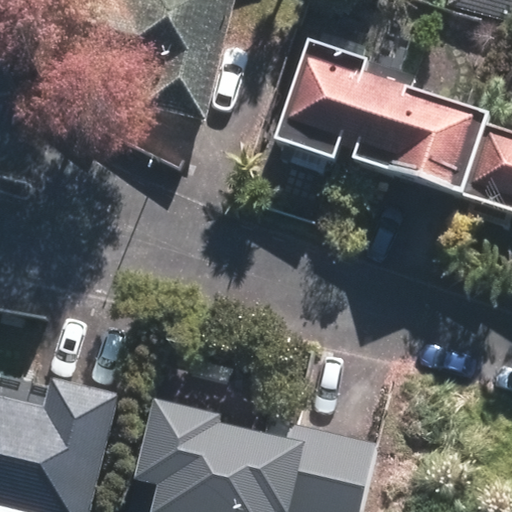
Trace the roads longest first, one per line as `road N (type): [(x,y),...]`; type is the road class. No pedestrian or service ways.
road 1 (residential): [(511,353),(232,268)]
road 2 (residential): [(0,145),(63,162),(183,230),(232,268)]
road 3 (residential): [(232,268),(137,272),(0,236)]
